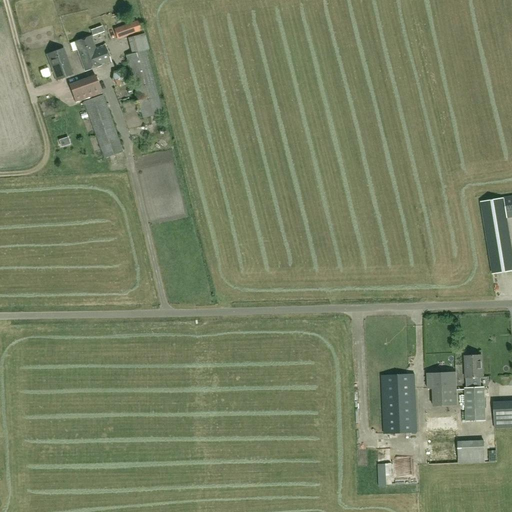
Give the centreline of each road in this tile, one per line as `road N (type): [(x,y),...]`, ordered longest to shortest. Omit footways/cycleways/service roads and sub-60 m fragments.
road 1 (unclassified): [(0,316),(511,304)]
road 2 (track): [(5,0),(49,155),(39,170),(0,174)]
